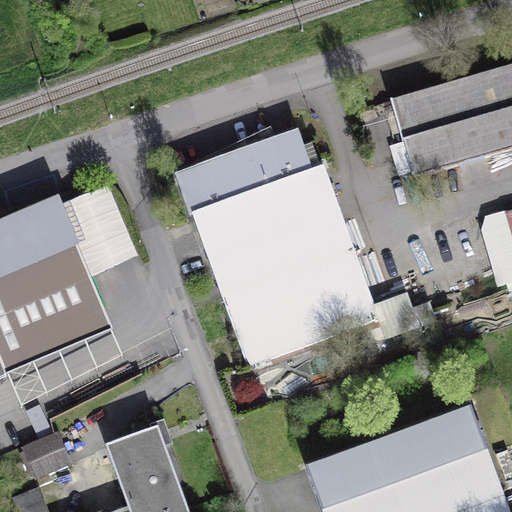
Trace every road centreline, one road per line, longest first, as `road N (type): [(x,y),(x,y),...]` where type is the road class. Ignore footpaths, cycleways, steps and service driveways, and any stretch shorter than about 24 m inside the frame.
road 1 (residential): [(121,137),(511,10)]
road 2 (residential): [(254,511),(121,137)]
road 3 (residential): [(0,171),(121,137)]
